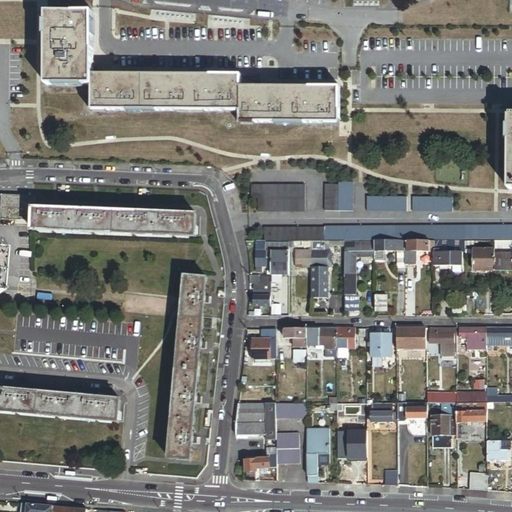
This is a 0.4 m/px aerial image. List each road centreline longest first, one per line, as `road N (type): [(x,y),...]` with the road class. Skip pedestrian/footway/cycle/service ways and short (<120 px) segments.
road 1 (residential): [(0,176),(204,184),(218,193),(229,229),(240,275),(238,322)]
road 2 (residential): [(238,322),(511,323)]
road 3 (tertiary): [(459,511),(217,501)]
road 4 (residential): [(186,0),(397,19)]
road 5 (residential): [(238,322),(217,501)]
road 6 (tertiary): [(136,494),(0,482)]
